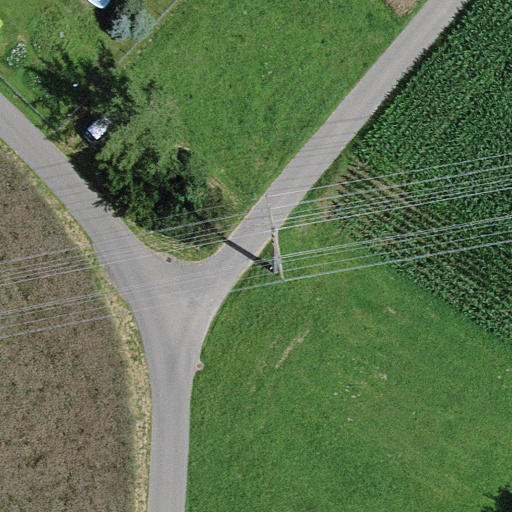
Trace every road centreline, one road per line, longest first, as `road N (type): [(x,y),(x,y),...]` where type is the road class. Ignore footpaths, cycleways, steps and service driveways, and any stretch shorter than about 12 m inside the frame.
road 1 (unclassified): [(0,123),(174,314)]
road 2 (unclassified): [(169,511),(174,314)]
